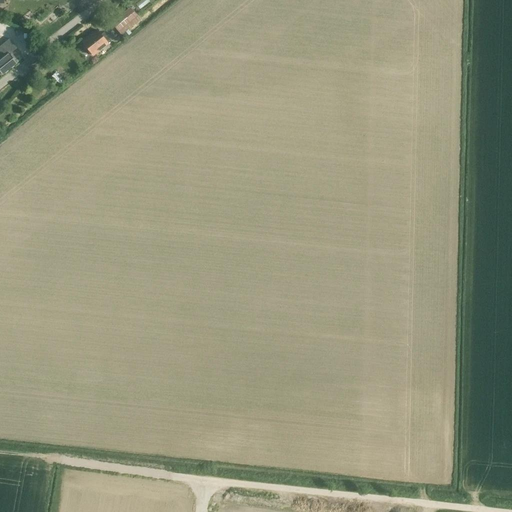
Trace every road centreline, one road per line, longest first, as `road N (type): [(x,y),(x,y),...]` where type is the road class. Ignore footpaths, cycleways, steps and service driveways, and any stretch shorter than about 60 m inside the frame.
road 1 (track): [(0,454),(490,511)]
road 2 (unclassified): [(0,83),(104,0)]
